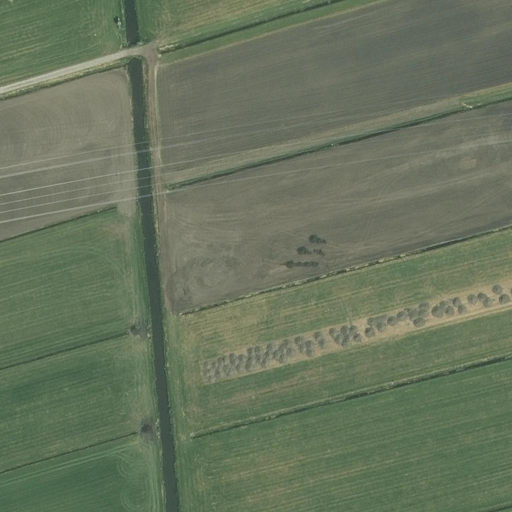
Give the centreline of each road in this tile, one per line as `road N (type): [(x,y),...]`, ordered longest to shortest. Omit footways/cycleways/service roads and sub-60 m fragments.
road 1 (track): [(152,44),(192,511)]
road 2 (track): [(0,91),(152,44)]
road 3 (track): [(152,44),(297,0)]
